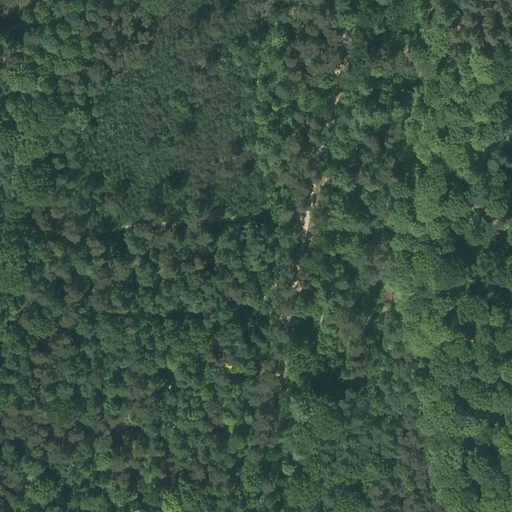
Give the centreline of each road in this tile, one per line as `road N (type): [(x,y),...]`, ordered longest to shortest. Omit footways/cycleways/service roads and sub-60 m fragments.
road 1 (track): [(354,0),(250,511)]
road 2 (track): [(16,238),(285,215)]
